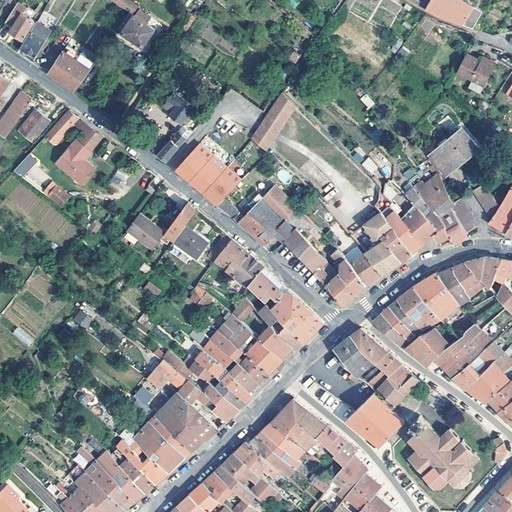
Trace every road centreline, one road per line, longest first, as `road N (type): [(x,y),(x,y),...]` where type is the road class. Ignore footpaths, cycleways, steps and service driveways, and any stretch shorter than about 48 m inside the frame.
road 1 (tertiary): [(344,326),(163,171),(0,48)]
road 2 (residential): [(355,316),(511,438)]
road 3 (residential): [(148,511),(284,383)]
road 4 (residential): [(284,383),(369,451),(415,511)]
road 5 (tertiary): [(511,250),(469,251),(420,267),(355,316)]
